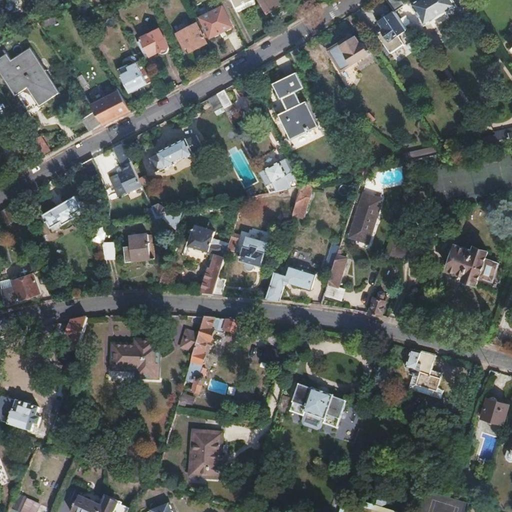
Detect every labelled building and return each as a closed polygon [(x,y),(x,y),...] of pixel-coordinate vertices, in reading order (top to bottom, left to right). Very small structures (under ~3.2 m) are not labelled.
[(252,0),(232,0),(236,8),(252,0)] [(261,0),(269,12),(285,3),(282,0),(261,0)] [(403,6),(399,0),(385,0),(392,10),(394,13),(403,6)] [(420,0),(412,5),(424,25),(455,7),(451,0),(420,0)] [(133,9),(131,3),(120,7),(122,13),(133,9)] [(210,38),(234,27),(223,6),(200,18),(210,38)] [(398,37),(406,31),(394,13),(380,23),(385,30),(377,35),(390,54),(404,45),(398,37)] [(208,43),(198,23),(179,32),(184,42),(187,40),(192,51),(208,43)] [(168,46),(160,29),(142,39),(151,56),(160,51),(161,52),(163,52),(165,52),(167,51),(168,48),(168,46)] [(341,71),(352,65),(369,53),(362,43),(360,44),(356,38),(353,39),(352,37),(328,52),(341,71)] [(406,44),(397,50),(402,58),(412,52),(406,44)] [(41,107),(60,93),(32,49),(13,61),(8,54),(0,58),(0,69),(17,96),(29,88),(41,107)] [(302,57),(297,49),(291,52),(289,53),(294,61),(302,57)] [(132,92),(152,81),(144,66),(142,61),(129,67),(128,65),(119,69),(132,92)] [(99,88),(89,71),(81,76),(91,92),(99,88)] [(292,140),(319,126),(307,102),(302,104),(296,93),(304,89),(296,73),(273,85),(281,100),(283,99),(289,111),(279,115),(292,140)] [(127,113),(131,110),(118,89),(112,93),(113,96),(93,107),(96,111),(105,124),(127,113)] [(231,105),(224,91),(219,94),(217,95),(223,108),(228,117),(235,114),(230,106),(231,105)] [(223,108),(217,95),(208,100),(215,112),(223,108)] [(105,124),(96,111),(83,120),(91,132),(101,127),(105,124)] [(511,126),(492,132),(494,142),(511,137),(511,126)] [(209,152),(202,139),(192,144),(188,135),(159,150),(164,158),(156,162),(163,175),(171,171),(172,172),(182,168),(181,166),(190,161),(191,163),(200,159),(199,157),(209,152)] [(51,151),(42,136),(34,141),(43,156),(51,151)] [(501,151),(499,142),(486,145),(483,155),(501,151)] [(138,177),(122,143),(116,147),(113,149),(121,167),(123,171),(110,177),(120,196),(142,185),(138,177)] [(434,146),(410,152),(411,158),(436,152),(434,146)] [(292,188),(286,176),(294,172),(296,171),(289,158),(282,163),(281,162),(265,170),(265,171),(260,174),(260,175),(269,193),(274,192),(292,188)] [(100,179),(91,160),(82,165),(89,180),(91,178),(95,185),(102,181),(101,180),(100,179)] [(311,199),(314,183),(303,185),(294,216),(301,218),(307,197),(311,199)] [(351,237),(369,243),(382,200),(365,194),(351,237)] [(83,211),(76,197),(43,215),(53,232),(75,220),(73,216),(83,211)] [(166,215),(164,210),(159,204),(153,207),(157,217),(165,216),(166,215)] [(15,221),(8,209),(1,213),(8,225),(15,221)] [(177,229),(182,212),(166,215),(165,216),(177,229)] [(211,243),(215,231),(196,225),(190,245),(209,251),(216,253),(212,269),(208,268),(202,293),(214,293),(219,277),(225,257),(227,252),(229,244),(220,241),(219,246),(211,243)] [(107,236),(108,233),(105,227),(97,231),(100,236),(93,240),(104,243),(106,240),(107,236)] [(236,260),(239,249),(236,248),(240,234),(233,232),(229,244),(227,252),(225,257),(236,260)] [(116,258),(116,245),(118,235),(108,233),(107,236),(106,240),(104,243),(105,244),(106,251),(107,259),(116,258)] [(151,260),(149,235),(131,236),(132,246),(126,246),(127,262),(151,260)] [(266,256),(267,250),(246,244),(241,261),(247,263),(246,266),(246,268),(247,270),(250,271),(252,271),(253,271),(254,269),(255,267),(255,266),(256,265),(262,267),(263,265),(267,266),(269,257),(266,256)] [(500,264),(487,259),(489,253),(476,248),(474,252),(457,247),(455,254),(452,255),(449,261),(452,263),(449,270),(466,276),(465,280),(478,285),(481,278),(494,282),(500,264)] [(335,265),(338,256),(338,255),(333,253),(330,263),(335,265)] [(339,288),(348,259),(338,256),(335,265),(334,267),(329,284),(339,288)] [(286,286),(292,283),(312,290),(317,274),(291,266),(288,275),(276,272),(268,299),(271,299),(282,301),(286,286)] [(40,295),(36,276),(14,282),(13,280),(1,283),(6,305),(18,302),(19,301),(40,295)] [(226,286),(226,284),(227,279),(219,277),(214,293),(221,294),(224,294),(226,286)] [(342,301),(346,290),(339,288),(329,284),(326,296),(342,301)] [(383,317),(389,298),(385,297),(386,294),(385,293),(384,292),(383,292),(381,292),(380,295),(376,294),(370,314),(375,315),(383,317)] [(82,341),(89,318),(76,320),(74,321),(69,336),(82,341)] [(207,355),(214,330),(225,334),(226,330),(239,334),(241,328),(247,329),(249,322),(240,321),(211,318),(207,318),(203,333),(200,341),(197,350),(188,378),(196,381),(193,389),(201,392),(209,369),(203,366),(204,362),(208,362),(209,359),(207,355)] [(200,341),(203,333),(189,328),(184,346),(197,350),(200,341)] [(164,377),(163,346),(159,347),(158,341),(140,342),(140,347),(117,348),(119,373),(144,372),(144,378),(164,377)] [(282,365),(286,351),(268,346),(264,359),(282,365)] [(438,388),(443,374),(432,371),(436,355),(430,354),(411,349),(406,367),(412,369),(411,374),(416,375),(415,377),(413,376),(409,390),(426,395),(441,399),(443,392),(438,388)] [(338,429),(347,403),(334,399),(335,397),(313,390),(313,391),(300,387),(292,413),(305,417),(306,414),(327,421),(325,425),(338,429)] [(194,404),(196,396),(184,392),(181,400),(194,404)] [(42,418),(38,417),(40,409),(19,402),(17,403),(3,398),(0,406),(0,421),(10,424),(11,426),(33,433),(35,427),(40,428),(42,418)] [(505,425),(511,406),(489,399),(483,418),(505,425)] [(325,425),(327,421),(306,414),(305,417),(303,423),(305,427),(320,432),(324,430),(325,425)] [(208,480),(230,482),(232,465),(221,464),(222,457),(224,457),(227,435),(207,433),(206,436),(195,435),(191,474),(208,476),(208,480)] [(74,511),(102,511),(104,509),(81,498),(74,511)] [(102,511),(132,511),(133,511),(109,500),(104,509),(102,511)] [(383,511),(349,501),(345,511),(383,511)] [(149,510),(150,511),(173,511),(169,502),(149,510)]
